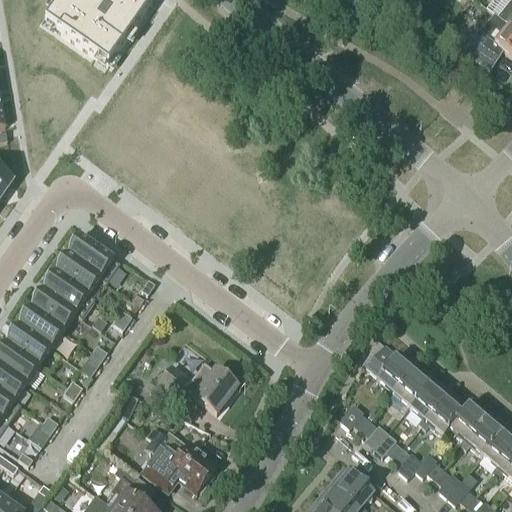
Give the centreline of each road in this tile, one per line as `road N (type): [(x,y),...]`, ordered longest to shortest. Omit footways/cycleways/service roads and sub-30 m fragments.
road 1 (residential): [(465,201),(226,0)]
road 2 (residential): [(33,483),(182,273)]
road 3 (residential): [(0,278),(69,192),(182,273)]
road 4 (residential): [(319,367),(380,288),(465,201)]
road 5 (residential): [(182,273),(319,367)]
road 6 (residential): [(243,511),(319,367)]
